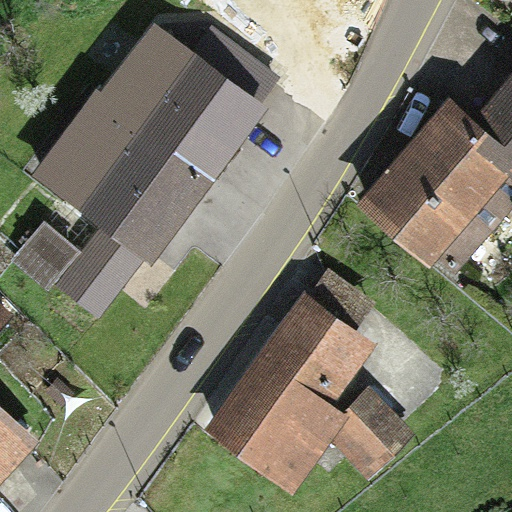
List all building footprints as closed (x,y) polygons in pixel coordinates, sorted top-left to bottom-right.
[(39,170),(151,248),(282,62),(272,55),(294,23),(260,0),(237,0),(223,21),(203,6),(171,51),(157,41),(117,98),(99,86),(39,170)] [(511,80),(478,122),(511,150),(511,80)] [(447,97),(361,200),(428,255),(511,154),(511,150),(478,122),(447,97)] [(43,232),(15,263),(44,289),(72,258),(43,232)] [(309,296),(211,425),(291,485),(342,418),(322,403),(369,341),(309,296)] [(374,404),(338,441),(369,471),(405,434),(374,404)] [(0,474),(33,442),(0,409),(0,474)]
